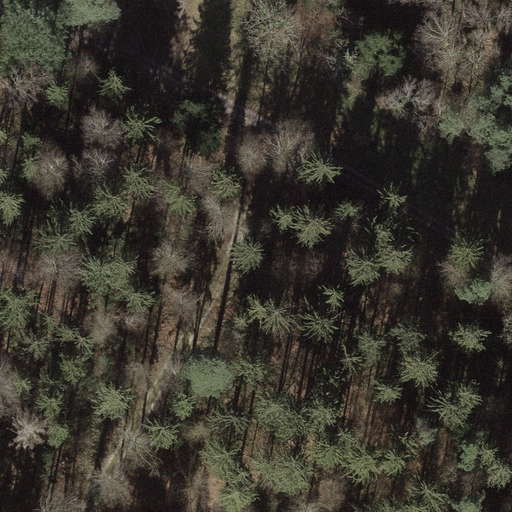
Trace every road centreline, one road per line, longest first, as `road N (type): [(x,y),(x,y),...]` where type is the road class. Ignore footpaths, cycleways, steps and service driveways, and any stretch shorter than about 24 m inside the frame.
road 1 (residential): [(0,5),(103,38),(233,104),(511,273)]
road 2 (track): [(233,104),(259,213),(90,511)]
